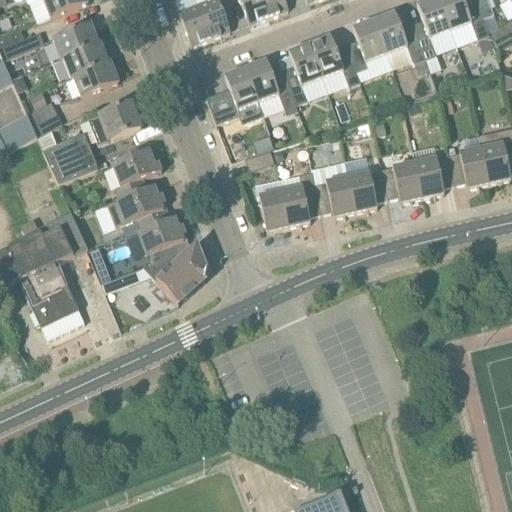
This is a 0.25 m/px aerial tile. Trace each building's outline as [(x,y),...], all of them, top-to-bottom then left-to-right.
[(40,5),(43,4),(50,23),(88,9),(84,0),(48,0),(40,4),(40,5)] [(258,27),(269,23),(260,0),(237,0),(249,30),(258,27)] [(260,0),(269,23),(279,19),(288,15),(282,0),(260,0)] [(316,6),(327,2),(326,0),(303,0),(307,8),(316,5),(316,6)] [(487,36),(483,24),(474,1),(463,6),(460,0),(442,0),(436,2),(449,37),(452,36),(458,52),(478,45),(483,57),(484,56),(491,78),(501,74),(496,58),(492,47),(487,36)] [(483,24),(493,20),(486,0),(478,0),(474,1),(483,24)] [(197,9),(211,45),(221,41),(221,40),(230,37),(217,2),(197,9)] [(431,44),(449,37),(436,2),(417,10),(423,26),(411,30),(424,65),(436,60),(431,44)] [(200,49),(211,45),(197,9),(178,16),(191,52),(200,48),(200,49)] [(424,65),(411,30),(401,34),(394,18),(373,26),(386,61),(408,53),(414,69),(424,65)] [(511,23),(487,36),(492,47),(511,36),(511,23)] [(368,73),(366,68),(386,61),(373,26),(352,34),(357,46),(346,51),(355,77),(356,77),(368,73)] [(60,64),(98,49),(90,29),(53,44),(60,64)] [(0,53),(24,44),(20,32),(0,39),(0,53)] [(511,36),(492,47),(496,58),(511,49),(511,36)] [(40,38),(24,44),(0,53),(0,55),(4,65),(44,50),(40,38)] [(344,77),(350,91),(360,88),(356,77),(355,77),(346,51),(335,54),(330,42),(309,50),(322,85),(344,77)] [(71,83),(108,68),(100,48),(98,49),(60,64),(61,65),(63,64),(71,83)] [(308,105),(303,92),(322,85),(309,50),(288,58),(293,70),(282,74),(295,110),(296,110),(308,105)] [(0,66),(0,86),(3,93),(13,88),(2,65),(0,66)] [(287,120),(298,116),(296,110),(295,110),(282,74),(271,78),(266,66),(245,74),(258,109),(280,101),(287,120)] [(73,83),(80,103),(118,88),(110,67),(108,68),(71,83),(71,84),(73,83)] [(238,116),(258,109),(245,74),(224,81),(229,94),(206,103),(216,130),(240,121),(238,116)] [(511,92),(511,82),(503,78),(500,79),(503,94),(511,92)] [(47,108),(41,95),(28,101),(34,114),(47,108)] [(27,119),(32,130),(57,118),(52,107),(27,119)] [(90,124),(99,150),(141,134),(131,108),(90,124)] [(32,130),(37,142),(63,129),(57,118),(32,130)] [(37,142),(32,130),(27,119),(16,125),(27,147),(37,142)] [(420,132),(418,119),(408,121),(410,134),(420,132)] [(17,152),(27,147),(16,125),(6,130),(17,152)] [(383,126),(374,129),(377,141),(387,139),(383,126)] [(0,142),(7,157),(17,152),(6,130),(0,132),(0,142)] [(510,179),(511,178),(511,140),(511,134),(479,141),(482,153),(479,153),(487,190),(511,185),(510,179)] [(43,155),(57,191),(98,175),(84,139),(43,155)] [(447,153),(449,161),(455,159),(453,151),(447,153)] [(281,153),(271,156),(275,168),(281,166),(283,160),(281,153)] [(467,194),(487,190),(479,153),(460,157),(460,158),(455,159),(449,161),(447,161),(453,191),(466,189),(467,194)] [(120,192),(115,194),(120,205),(147,195),(143,184),(161,177),(158,168),(154,169),(149,155),(111,170),(120,192)] [(249,178),(275,169),(270,155),(245,164),(249,178)] [(443,194),(453,191),(447,161),(437,163),(413,168),(421,204),(444,199),(443,194)] [(332,218),(333,223),(354,219),(346,182),(347,182),(344,167),(311,174),(312,178),(310,178),(319,221),(332,218)] [(400,209),(421,204),(413,168),(394,172),(394,173),(380,176),(386,206),(399,203),(400,209)] [(347,182),(346,182),(354,219),(377,214),(376,208),(386,206),(380,176),(370,178),(370,177),(347,182)] [(309,223),(319,221),(310,178),(279,185),(282,197),(280,198),(288,233),(310,228),(309,223)] [(137,225),(141,236),(167,226),(161,210),(165,209),(161,199),(157,201),(154,192),(147,195),(120,205),(117,206),(126,229),(137,225)] [(266,238),(288,233),(280,198),(259,202),(266,238)] [(88,255),(79,237),(71,219),(37,234),(40,241),(0,259),(0,277),(6,291),(18,286),(41,333),(48,346),(84,329),(78,316),(79,316),(57,269),(88,255)] [(151,259),(154,267),(174,259),(178,267),(185,260),(180,248),(183,246),(181,241),(185,240),(182,230),(178,232),(175,223),(167,226),(141,236),(137,237),(146,260),(151,259)] [(158,284),(155,287),(177,312),(205,287),(207,278),(197,251),(196,250),(178,267),(174,259),(154,267),(158,284)] [(93,265),(102,262),(99,253),(90,257),(93,265)] [(151,282),(144,274),(124,281),(128,291),(147,283),(151,282)] [(346,511),(340,497),(300,511),(346,511)]
